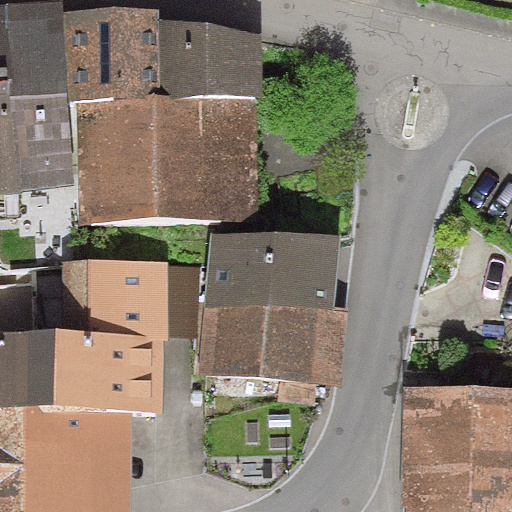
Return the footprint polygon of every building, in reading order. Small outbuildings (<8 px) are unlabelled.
[(62,1),(4,4),(9,77),(10,95),(67,92),(62,9),(62,1)] [(163,99),(162,22),(161,8),(62,9),(67,92),(65,100),(163,99)] [(259,37),(162,22),(163,99),(259,101),(259,37)] [(9,77),(0,77),(0,191),(75,184),(65,100),(67,92),(10,95),(9,77)] [(163,99),(65,100),(75,184),(80,228),(257,221),(259,101),(163,99)] [(206,231),(200,296),(334,308),(340,244),(206,231)] [(62,261),(63,337),(174,338),(172,259),(62,261)] [(31,274),(0,274),(0,335),(33,335),(31,274)] [(334,308),(200,296),(192,375),(274,383),(273,400),(305,403),(306,389),(343,392),(351,310),(334,308)] [(0,408),(137,410),(173,410),(174,338),(63,337),(33,335),(0,335),(0,408)] [(511,511),(511,407),(421,405),(417,511),(511,511)] [(0,511),(135,511),(137,410),(0,408),(0,511)]
